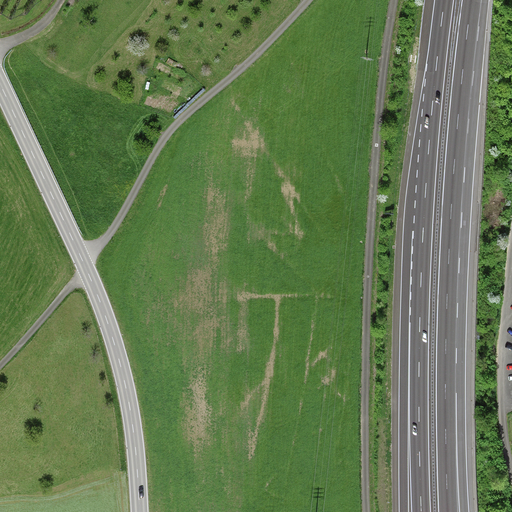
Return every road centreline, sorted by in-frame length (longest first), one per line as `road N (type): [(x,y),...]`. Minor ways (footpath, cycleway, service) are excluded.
road 1 (unclassified): [(393,0),(369,210),(368,511)]
road 2 (tertiary): [(140,511),(133,428),(107,319),(0,83)]
road 3 (motorway): [(447,358),(473,0)]
road 4 (motorway): [(444,0),(418,304)]
road 5 (motorway): [(418,304),(405,332),(406,511)]
road 6 (motorway): [(418,304),(421,511)]
road 7 (residential): [(511,272),(501,405),(511,475)]
road 8 (motorway): [(465,511),(461,396),(447,358)]
road 9 (motorway): [(449,511),(447,358)]
